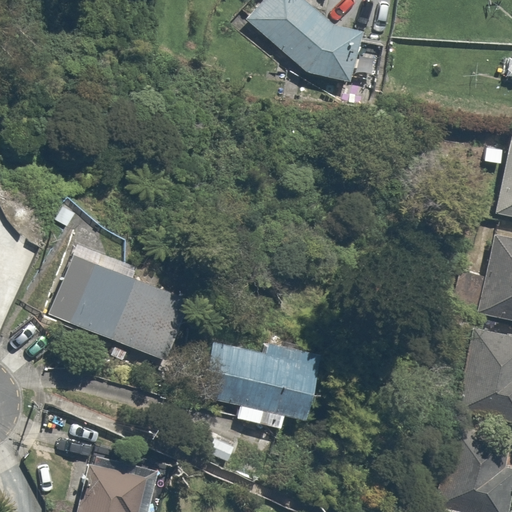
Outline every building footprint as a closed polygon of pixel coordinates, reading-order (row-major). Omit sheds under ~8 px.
[(358,36),(309,0),(254,0),(243,15),(328,77),(358,36)] [(511,150),(498,210),(511,213),(511,150)] [(511,235),(496,232),(477,309),(511,317),(511,235)] [(201,297),(133,273),(137,262),(76,240),(72,252),(50,314),(179,359),(201,297)] [(511,330),(476,323),(460,406),(511,415),(511,330)] [(287,401),(312,405),(323,345),(266,335),(264,349),(217,341),(208,391),(242,397),(239,418),(282,426),(287,401)] [(239,440),(208,430),(202,449),(232,459),(239,440)] [(511,465),(502,464),(505,449),(455,439),(440,511),(486,511),(487,511),(494,511),(507,511),(511,490),(511,465)] [(140,511),(149,468),(85,455),(74,511),(140,511)]
